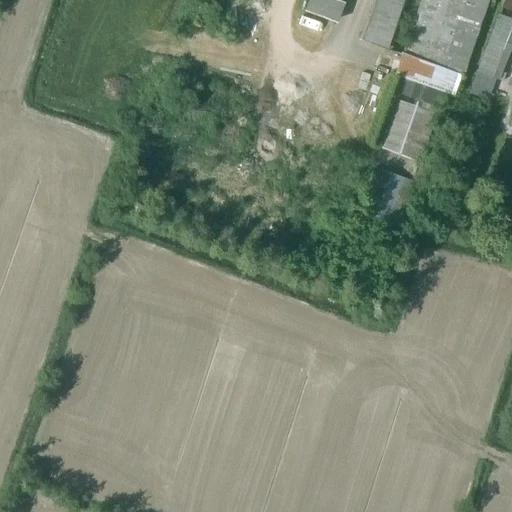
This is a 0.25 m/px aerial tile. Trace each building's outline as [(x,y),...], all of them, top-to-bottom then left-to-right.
[(347,22),(353,1),(350,0),(315,0),(312,12),(347,22)] [(375,0),(361,40),(387,50),(403,0),(375,0)] [(420,0),(402,54),(395,75),(403,78),(443,92),(455,96),(461,76),(486,0),(420,0)] [(511,0),(503,0),(500,7),(511,11),(511,0)] [(477,70),(499,79),(511,44),(511,19),(498,14),(477,70)] [(395,99),(377,146),(420,162),(436,113),(443,92),(403,78),(395,99)] [(371,167),(354,222),(395,234),(412,180),(371,167)]
